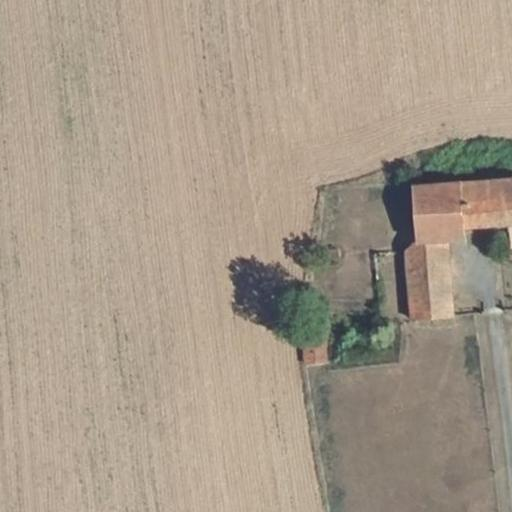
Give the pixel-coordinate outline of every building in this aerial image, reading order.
[(511,180),(461,185),(465,227),(511,223),(511,180)] [(461,185),(445,186),(450,240),(465,240),(465,227),(461,185)] [(445,186),(415,189),(419,242),(448,240),(450,240),(445,186)] [(448,240),(419,242),(418,242),(408,251),(413,321),(454,318),(448,240)] [(326,342),(305,343),(306,363),(327,362),(326,342)]
